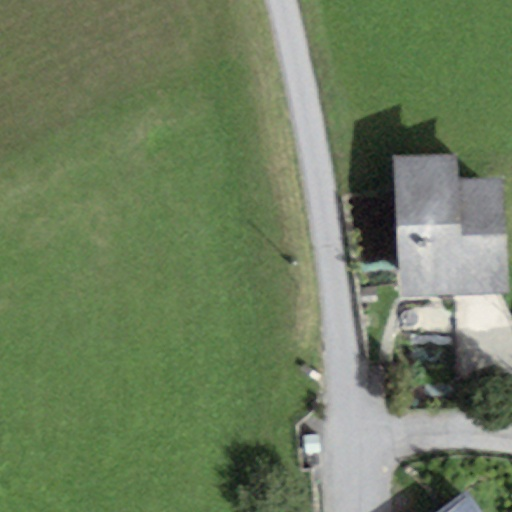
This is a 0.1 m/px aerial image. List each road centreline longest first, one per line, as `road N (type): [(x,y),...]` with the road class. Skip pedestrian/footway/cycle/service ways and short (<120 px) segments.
road 1 (unclassified): [(347,436),(322,211),(280,0)]
road 2 (unclassified): [(347,436),(511,435)]
